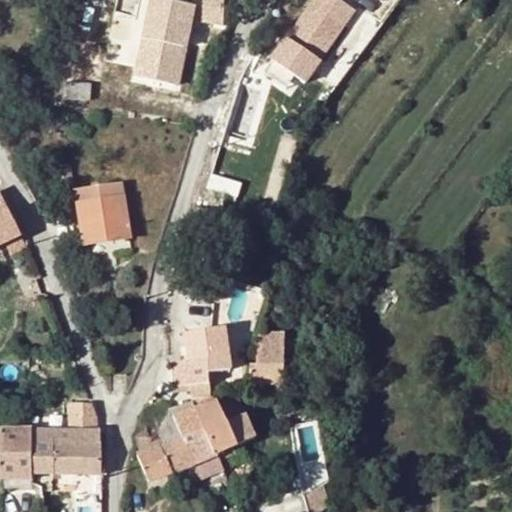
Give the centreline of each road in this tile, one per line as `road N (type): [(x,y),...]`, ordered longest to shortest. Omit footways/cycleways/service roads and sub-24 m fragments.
road 1 (unclassified): [(122,440),(146,363),(158,264),(223,69),(267,0)]
road 2 (residential): [(122,440),(36,227),(0,168)]
